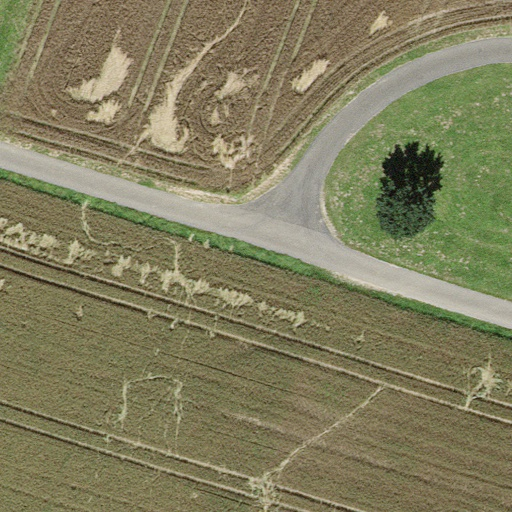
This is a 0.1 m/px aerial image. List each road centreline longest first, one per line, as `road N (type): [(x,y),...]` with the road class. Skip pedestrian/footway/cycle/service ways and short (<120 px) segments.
road 1 (track): [(0,154),(274,242),(511,302)]
road 2 (track): [(511,54),(412,74),(363,104),(274,242)]
